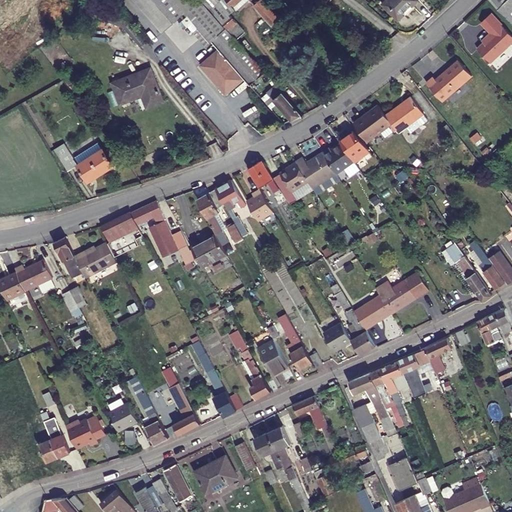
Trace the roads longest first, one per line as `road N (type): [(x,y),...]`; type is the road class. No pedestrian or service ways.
road 1 (residential): [(2,511),(39,489),(207,432),(511,292)]
road 2 (residential): [(254,152),(0,237)]
road 3 (residential): [(467,0),(320,117),(254,152)]
road 4 (unclassified): [(254,152),(163,52)]
